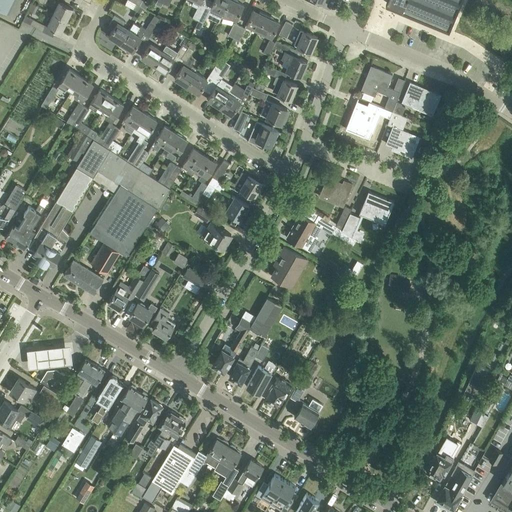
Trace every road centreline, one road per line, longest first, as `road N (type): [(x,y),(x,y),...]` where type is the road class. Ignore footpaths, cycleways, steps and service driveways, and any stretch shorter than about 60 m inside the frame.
road 1 (residential): [(288,172),(89,43),(104,0)]
road 2 (tertiary): [(399,511),(176,374)]
road 3 (residential): [(176,374),(288,172)]
road 4 (residential): [(511,112),(451,73),(344,30)]
road 5 (tertiary): [(176,374),(42,296)]
road 6 (residential): [(301,143),(344,30)]
